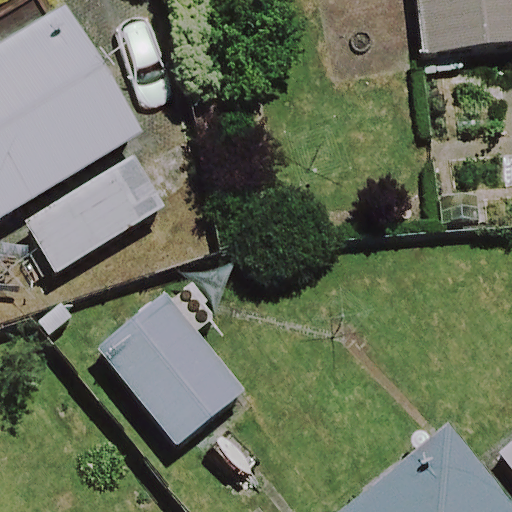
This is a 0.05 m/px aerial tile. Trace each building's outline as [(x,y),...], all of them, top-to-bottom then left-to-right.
[(511,62),(511,0),(407,0),(418,76),(511,62)] [(0,234),(130,159),(56,32),(0,64),(0,234)] [(137,238),(107,188),(17,242),(47,292),(137,238)] [(232,410),(154,313),(88,366),(166,463),(232,410)] [(488,511),(436,446),(351,511),(488,511)]
